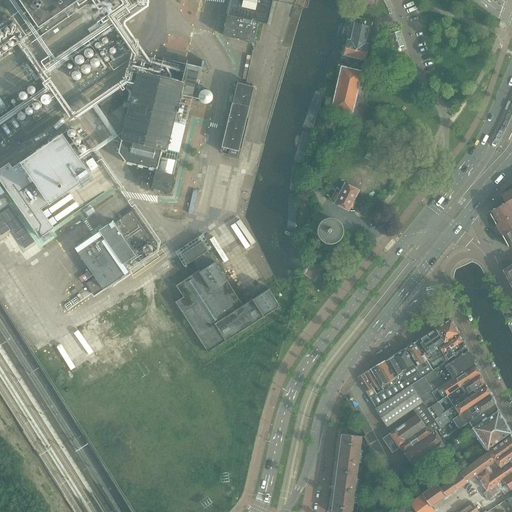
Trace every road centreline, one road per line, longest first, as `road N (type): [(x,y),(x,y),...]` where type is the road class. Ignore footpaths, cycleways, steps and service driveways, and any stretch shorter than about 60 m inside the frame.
road 1 (secondary): [(414,224),(307,358),(263,511)]
road 2 (secondary): [(306,472),(332,390),(433,261)]
road 3 (secondary): [(511,76),(475,146),(414,224)]
road 4 (residential): [(433,261),(511,418)]
